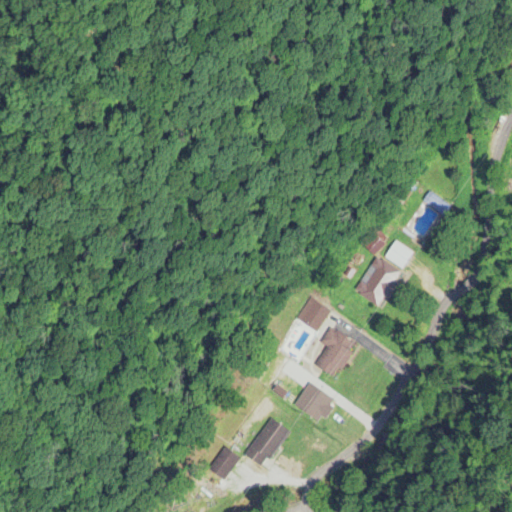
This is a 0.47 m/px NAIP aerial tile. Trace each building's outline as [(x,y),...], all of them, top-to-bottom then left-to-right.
[(383,246),(373,232),(360,242),(371,256),(383,246)] [(402,271),(412,254),(394,242),(383,259),(402,271)] [(400,274),(375,258),(353,293),(378,309),(400,274)] [(320,345),(325,348),(314,368),(334,379),(355,344),(329,329),(320,345)] [(301,413),(317,423),(331,401),(315,390),(301,413)] [(288,433),(269,420),(244,457),(262,470),(288,433)] [(224,482),(238,459),(222,449),(208,473),(224,482)]
